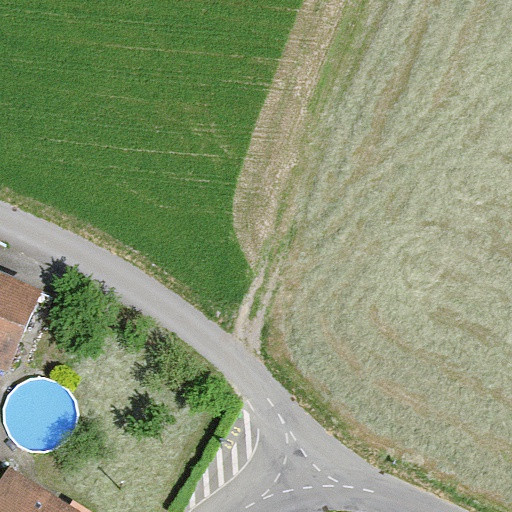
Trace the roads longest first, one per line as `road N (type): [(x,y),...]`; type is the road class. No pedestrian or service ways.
road 1 (unclassified): [(299,468),(281,417),(233,356),(130,286),(0,220)]
road 2 (unclassified): [(431,511),(299,468)]
